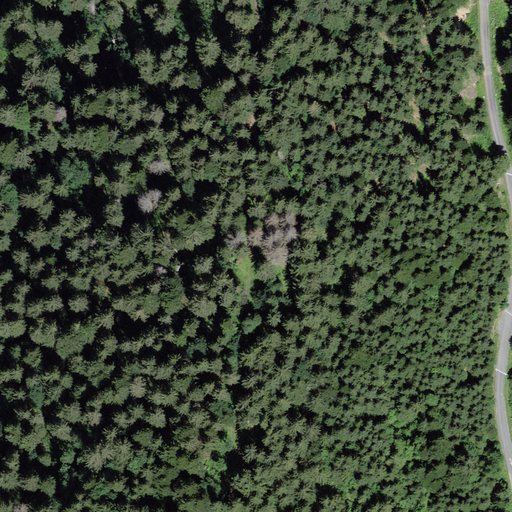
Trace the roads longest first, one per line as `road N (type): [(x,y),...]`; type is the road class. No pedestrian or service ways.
road 1 (track): [(255,0),(263,45),(243,163),(246,204)]
road 2 (unclassified): [(483,0),(492,107),(511,189)]
road 3 (unclassified): [(511,299),(500,389),(511,468)]
